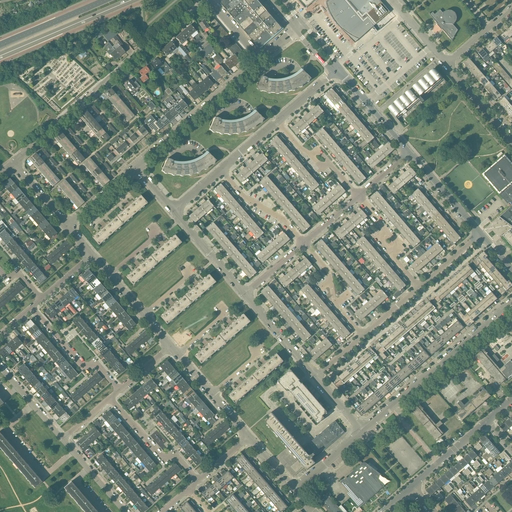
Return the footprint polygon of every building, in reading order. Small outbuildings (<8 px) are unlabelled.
[(222,0),(220,2),(227,10),(231,6),(229,4),(233,0),(222,0)] [(231,6),(227,10),(229,13),(243,0),(233,0),(229,4),(231,6)] [(256,0),(243,0),(229,13),(234,19),(256,0)] [(262,5),(257,0),(256,0),(234,19),(240,25),(262,5)] [(298,0),(305,8),(314,0),(298,0)] [(329,0),(326,3),(328,9),(331,15),(334,20),(338,25),(342,29),(347,33),(352,37),(358,40),(375,26),(390,12),(382,3),(379,0),(329,0)] [(267,11),(262,5),(240,25),(244,31),(267,11)] [(443,13),(440,10),(435,14),(432,11),(430,14),(429,13),(429,14),(436,22),(437,24),(441,29),(442,29),(443,30),(451,40),(454,37),(458,30),(453,25),(455,24),(454,23),(455,23),(456,21),(457,20),(457,19),(457,18),(457,17),(457,16),(456,15),(456,14),(455,13),(454,12),(453,11),(452,11),(451,10),(450,10),(449,10),(448,10),(447,10),(447,11),(446,11),(445,12),(444,12),(443,13)] [(271,16),(267,11),(244,31),(249,36),(271,16)] [(277,22),(271,16),(249,36),(254,42),(277,22)] [(204,20),(199,24),(204,31),(208,28),(210,31),(212,30),(210,26),(209,27),(204,20)] [(282,28),(277,22),(254,42),(259,48),(282,28)] [(108,42),(115,36),(118,34),(125,28),(121,23),(114,28),(103,35),(108,42)] [(186,29),(191,36),(196,31),(191,25),(186,29)] [(186,40),(191,36),(186,29),(181,33),(186,40)] [(511,38),(511,37),(510,38),(505,32),(500,36),(505,42),(509,39),(511,41),(511,38)] [(187,41),(186,40),(181,33),(176,38),(182,45),(187,41)] [(504,46),(502,43),(497,37),(492,41),(497,47),(498,46),(500,49),(504,46)] [(123,46),(117,40),(116,41),(118,44),(116,46),(118,48),(115,50),(120,57),(125,52),(121,48),(123,46)] [(498,46),(497,47),(492,41),(488,45),(493,51),(496,48),(499,50),(500,49),(498,46)] [(168,44),(166,46),(168,48),(173,53),(174,55),(178,51),(177,49),(171,42),(168,44)] [(209,44),(200,52),(205,58),(212,51),(214,50),(209,44)] [(232,53),(235,51),(234,50),(232,48),(231,47),(230,46),(229,44),(225,47),(228,50),(229,49),(232,53)] [(115,61),(120,57),(115,50),(110,45),(107,47),(109,50),(107,52),(109,55),(110,55),(115,61)] [(180,47),(186,54),(187,55),(189,53),(182,45),(180,47)] [(495,53),(493,51),(488,45),(483,49),(488,55),(489,54),(491,57),(495,53)] [(170,55),(173,53),(166,46),(161,50),(166,56),(169,54),(170,55)] [(184,57),(187,55),(186,54),(180,47),(177,49),(178,51),(184,57)] [(481,51),(478,53),(486,62),(489,59),(488,59),(489,58),(489,59),(490,58),(491,57),(489,54),(488,55),(483,49),(481,51)] [(223,61),(220,57),(217,54),(216,55),(215,56),(221,63),(223,61)] [(234,54),(229,59),(235,65),(239,61),(234,54)] [(212,58),(215,61),(219,65),(221,63),(215,56),(212,58)] [(225,59),(227,61),(224,63),(230,69),(235,65),(229,59),(227,57),(225,59)] [(162,64),(157,58),(151,63),(157,70),(160,68),(165,74),(170,69),(165,62),(162,64)] [(474,64),(477,62),(475,60),(472,62),(469,58),(463,63),(467,68),(473,63),(474,64)] [(477,68),(474,64),(473,63),(467,68),(472,73),(477,68)] [(142,76),(140,78),(143,82),(148,79),(145,74),(147,73),(149,75),(151,74),(149,71),(150,71),(146,66),(139,72),(142,75),(142,76)] [(203,66),(201,68),(204,71),(207,75),(210,73),(206,69),(203,66)] [(215,71),(221,77),(226,73),(220,66),(218,68),(216,66),(214,69),(215,71)] [(414,93),(410,89),(388,108),(400,122),(398,119),(420,100),(422,103),(425,101),(422,98),(444,80),(446,82),(447,82),(435,68),(412,87),(416,92),(414,93)] [(480,71),(477,68),(472,73),(473,74),(476,77),(481,72),(482,73),(485,71),(483,69),(480,71)] [(301,73),(299,75),(305,84),(307,82),(308,82),(309,82),(310,81),(310,80),(312,78),(304,70),(302,73),(301,73)] [(216,81),(221,77),(215,71),(211,75),(216,81)] [(482,73),(481,72),(476,77),(477,79),(480,82),(485,77),(482,73)] [(293,78),(298,88),(300,87),(301,87),(302,87),(303,87),(303,86),(303,85),(305,84),(299,75),(297,76),(296,77),(293,78)] [(263,91),(265,91),(268,81),(269,78),(268,78),(266,77),(265,76),(263,76),(257,89),(259,90),(260,90),(260,91),(261,91),(262,91),(263,91)] [(207,77),(202,81),(209,88),(213,84),(207,77)] [(488,81),(485,77),(480,82),(484,87),(489,82),(490,83),(493,80),(491,78),(488,81)] [(290,80),(287,81),(290,91),(292,90),(293,91),(294,91),(295,90),(296,90),(296,89),(298,88),(293,78),(291,79),(290,80)] [(134,84),(130,80),(124,85),(127,89),(125,91),(126,92),(127,91),(132,97),(138,92),(136,90),(140,87),(137,82),(134,84)] [(204,93),(209,88),(202,81),(197,85),(204,93)] [(270,81),(268,81),(265,91),(267,92),(268,93),(269,93),(270,93),(271,93),(273,93),(274,82),(272,82),(270,81)] [(288,92),(290,91),(287,81),(285,81),(283,82),(281,82),(282,93),(284,92),(285,93),(286,93),(287,93),(287,92),(288,92)] [(193,89),(199,97),(204,93),(197,85),(195,82),(190,87),(193,89)] [(277,82),(274,82),(273,93),(276,93),(277,94),(278,94),(279,93),(280,93),(282,93),(281,82),(278,82),(277,82)] [(490,83),(489,82),(484,87),(488,91),(493,86),(490,83)] [(497,90),(493,86),(488,91),(492,96),(497,91),(498,92),(501,90),(499,88),(497,90)] [(115,93),(111,88),(104,94),(108,99),(115,93)] [(329,98),(338,90),(337,88),(333,91),(332,89),(325,94),(329,98)] [(194,101),(199,97),(193,89),(188,94),(194,101)] [(329,98),(332,101),(338,96),(336,94),(340,92),(338,90),(329,98)] [(498,92),(497,91),(492,96),(496,101),(501,96),(498,92)] [(108,99),(112,104),(119,98),(115,93),(108,99)] [(181,94),(180,95),(179,96),(180,98),(182,100),(179,102),(178,101),(176,102),(183,110),(187,106),(184,103),(187,101),(181,94)] [(335,105),(345,97),(343,95),(340,98),(338,96),(332,101),(335,105)] [(335,105),(336,106),(338,109),(345,104),(343,102),(346,99),(345,97),(335,105)] [(509,103),(511,100),(510,99),(508,101),(504,97),(499,102),(503,107),(509,102),(509,103)] [(123,102),(119,98),(112,104),(116,108),(123,102)] [(123,102),(116,108),(120,113),(127,107),(123,102)] [(155,107),(151,102),(147,105),(151,110),(155,107)] [(183,110),(176,102),(172,106),(178,114),(183,110)] [(511,107),(511,106),(509,103),(509,102),(503,107),(507,112),(511,107)] [(342,113),(351,105),(350,103),(346,106),(345,104),(338,109),(342,113)] [(312,106),(320,115),(324,112),(318,105),(316,107),(314,104),(312,106)] [(342,113),(345,117),(346,116),(351,112),(349,109),(353,107),(351,105),(342,113)] [(172,106),(167,110),(172,116),(174,118),(176,116),(178,114),(172,106)] [(313,110),(311,112),(316,118),(319,116),(320,115),(312,106),(310,107),(313,110)] [(131,111),(127,107),(120,113),(124,117),(125,116),(131,111)] [(90,115),(86,110),(79,116),(83,121),(90,115)] [(174,118),(167,110),(162,114),(164,116),(168,120),(169,122),(174,118)] [(135,116),(131,111),(125,116),(124,117),(128,122),(135,116)] [(306,111),(304,112),(312,121),(316,118),(311,112),(309,114),(306,111)] [(353,113),(351,112),(346,116),(345,117),(348,121),(353,116),(358,113),(356,111),(353,113)] [(253,115),(251,116),(258,125),(259,124),(260,124),(261,123),(262,123),(262,122),(262,121),(264,119),(256,112),(254,114),(253,115)] [(309,125),(312,121),(304,112),(302,114),(305,117),(303,119),(309,125)] [(359,114),(358,113),(353,116),(348,121),(352,124),(358,119),(356,117),(359,114)] [(94,119),(90,115),(83,121),(87,125),(94,119)] [(157,122),(155,120),(151,115),(144,122),(155,134),(160,130),(165,126),(159,119),(157,122)] [(164,116),(159,119),(165,126),(168,123),(169,122),(168,120),(164,116)] [(246,119),(250,129),(252,128),(253,128),(254,128),(255,128),(255,127),(256,126),(258,125),(251,116),(249,118),(248,118),(246,119)] [(215,132),(217,133),(220,122),(221,119),(220,119),(219,118),(218,118),(215,117),(209,130),(211,131),(212,132),(213,132),(214,132),(215,132)] [(297,119),(305,128),(309,125),(303,119),(301,120),(298,117),(297,119)] [(359,121),(358,119),(352,124),(355,128),(364,120),(363,118),(359,121)] [(94,119),(87,125),(91,130),(98,124),(94,119)] [(242,121),(239,122),(242,132),(245,132),(246,132),(247,132),(248,131),(248,130),(250,129),(246,119),(243,121),(242,121)] [(305,128),(297,119),(295,120),(297,123),(295,125),(301,131),(305,128)] [(366,122),(364,120),(355,128),(358,132),(364,127),(362,125),(366,122)] [(223,123),(220,122),(217,133),(220,133),(220,134),(221,134),(222,134),(223,134),(226,134),(227,123),(224,123),(223,123)] [(242,132),(239,122),(237,123),(236,123),(233,123),(234,134),(236,134),(237,134),(238,134),(239,134),(240,134),(240,133),(242,132)] [(229,123),(227,123),(226,134),(228,134),(229,135),(230,135),(231,135),(232,134),(234,134),(233,123),(230,123),(229,123)] [(98,124),(91,130),(95,134),(102,128),(98,124)] [(301,131),(295,125),(294,127),(291,124),(289,125),(297,135),(301,132),(301,131)] [(142,126),(138,130),(144,137),(149,133),(142,126)] [(364,127),(358,132),(361,136),(371,128),(369,126),(366,129),(364,127)] [(102,128),(95,134),(99,139),(105,133),(102,128)] [(320,139),(327,133),(323,128),(316,134),(320,139)] [(372,129),(371,128),(361,136),(364,140),(371,134),(369,132),(372,129)] [(139,141),(144,137),(138,130),(133,134),(139,141)] [(61,132),(54,138),(58,142),(65,136),(61,132)] [(109,138),(106,133),(105,133),(99,139),(103,143),(109,138)] [(327,133),(320,139),(324,143),(331,138),(327,133)] [(372,136),(371,134),(364,140),(368,144),(371,141),(374,138),(376,137),(377,135),(375,133),(372,136)] [(129,138),(135,145),(139,141),(133,134),(129,138)] [(270,141),(274,145),(283,137),(282,135),(278,138),(277,136),(270,141)] [(62,147),(69,141),(65,136),(58,142),(62,147)] [(285,139),(283,137),(274,145),(277,149),(283,144),(282,142),(285,139)] [(130,149),(135,145),(129,138),(124,142),(130,149)] [(328,148),(335,142),(331,138),(324,143),(328,148)] [(69,141),(62,147),(66,151),(73,145),(69,141)] [(120,146),(126,153),(130,149),(124,142),(120,146)] [(335,142),(328,148),(332,152),(338,147),(335,142)] [(395,149),(389,142),(384,146),(390,153),(395,149)] [(277,149),(280,153),(290,145),(288,143),(285,146),(283,144),(277,149)] [(66,151),(70,156),(77,150),(73,145),(66,151)] [(291,147),(290,145),(280,153),(284,157),(290,151),(288,149),(291,147)] [(121,157),(126,153),(120,146),(115,150),(121,157)] [(380,150),(386,157),(390,153),(384,146),(380,150)] [(342,151),(338,147),(332,152),(336,157),(342,151)] [(70,156),(74,160),(81,154),(77,150),(70,156)] [(111,154),(117,161),(121,157),(115,150),(111,154)] [(381,161),(386,157),(380,150),(375,154),(381,161)] [(284,157),(287,160),(296,152),(295,151),(292,153),(290,151),(284,157)] [(346,156),(342,151),(336,157),(340,161),(346,156)] [(256,154),(264,163),(268,160),(263,154),(261,155),(258,152),(256,154)] [(298,154),(296,152),(287,160),(290,164),(296,159),(295,157),(298,154)] [(29,159),(33,164),(40,158),(36,153),(29,159)] [(203,157),(210,166),(212,165),(213,165),(214,164),(215,163),(215,162),(216,161),(208,153),(207,155),(206,156),(203,157)] [(81,154),(74,160),(78,165),(85,159),(81,154)] [(112,165),(117,161),(111,154),(106,158),(112,165)] [(261,166),(264,163),(256,154),(254,155),(257,159),(255,160),(261,166)] [(375,154),(371,158),(377,165),(381,161),(375,154)] [(500,194),(508,204),(510,201),(511,203),(511,163),(505,155),(482,174),(499,195),(500,194)] [(350,161),(346,156),(340,161),(344,166),(350,161)] [(210,166),(203,157),(201,159),(200,160),(198,161),(203,170),(205,170),(206,170),(207,169),(208,168),(210,166)] [(44,162),(40,158),(33,164),(37,169),(40,166),(44,162)] [(94,163),(90,158),(83,164),(87,169),(90,166),(94,163)] [(293,168),(295,166),(303,160),(301,158),(298,161),(296,159),(290,164),(293,168)] [(377,165),(371,158),(366,162),(372,169),(375,166),(377,165)] [(170,174),(173,163),(173,161),(173,160),(171,159),(170,159),(168,159),(167,159),(162,171),(164,172),(164,173),(165,173),(166,174),(167,174),(168,173),(170,174)] [(261,166),(255,160),(253,162),(250,159),(249,160),(254,166),(257,169),(261,166)] [(257,169),(254,166),(249,160),(247,162),(250,165),(248,166),(248,167),(253,173),(257,169)] [(304,162),(303,160),(295,166),(293,168),(297,172),(303,166),(301,164),(304,162)] [(203,170),(198,161),(195,162),(194,162),(192,163),(195,174),(197,173),(198,173),(199,173),(200,172),(201,171),(203,170)] [(354,165),(350,161),(344,166),(348,170),(354,165)] [(44,162),(40,166),(37,169),(41,173),(48,167),(44,162)] [(94,163),(90,166),(87,169),(91,173),(98,167),(94,163)] [(178,175),(179,164),(176,164),(175,164),(173,163),(170,174),(172,174),(172,175),(173,176),(174,176),(175,176),(176,175),(178,175)] [(195,174),(192,163),(189,164),(188,164),(185,164),(186,175),(189,175),(190,176),(191,175),(192,175),(193,174),(195,174)] [(186,175),(185,164),(183,165),(181,165),(179,164),(178,175),(180,175),(181,176),(182,176),(183,176),(184,176),(184,175),(186,175)] [(241,167),(249,176),(253,173),(248,167),(246,168),(243,165),(242,166),(241,167)] [(352,175),(358,170),(354,165),(348,170),(352,175)] [(413,177),(416,174),(408,165),(406,166),(409,169),(407,171),(413,177)] [(305,168),(303,166),(297,172),(300,176),(309,168),(308,166),(305,168)] [(41,173),(45,177),(52,171),(48,167),(41,173)] [(102,172),(98,167),(91,173),(95,178),(102,172)] [(245,179),(249,176),(241,167),(239,168),(242,172),(240,173),(245,179)] [(303,179),(309,174),(308,172),(311,169),(309,168),(300,176),(303,179)] [(362,174),(358,170),(352,175),(356,180),(362,174)] [(403,170),(401,171),(409,181),(413,177),(407,171),(405,172),(403,170)] [(56,176),(52,171),(45,177),(49,182),(56,176)] [(399,177),(405,184),(409,181),(401,171),(399,173),(401,176),(399,177)] [(106,176),(102,172),(95,178),(99,182),(106,176)] [(242,183),(245,179),(240,173),(238,175),(235,172),(234,173),(236,177),(242,183)] [(311,176),(309,174),(303,179),(306,183),(316,175),(314,173),(311,176)] [(366,179),(362,174),(356,180),(360,184),(366,179)] [(310,187),(316,181),(314,180),(317,177),(316,175),(306,183),(310,187)] [(56,176),(49,182),(53,187),(60,181),(56,176)] [(110,181),(106,176),(99,182),(103,187),(110,181)] [(405,184),(399,177),(398,179),(395,176),(393,178),(401,187),(405,184)] [(267,177),(261,182),(265,187),(271,181),(267,177)] [(392,184),(397,190),(401,187),(393,178),(391,179),(394,182),(392,184)] [(3,184),(7,189),(14,183),(10,179),(3,184)] [(69,184),(65,180),(58,186),(62,190),(69,184)] [(271,181),(265,187),(269,191),(275,186),(271,181)] [(318,184),(316,181),(310,187),(313,191),(318,187),(322,183),(321,181),(318,184)] [(17,188),(14,183),(7,189),(11,193),(17,188)] [(221,184),(215,189),(218,193),(228,185),(226,183),(223,186),(221,184)] [(393,194),(397,190),(392,184),(390,186),(387,183),(385,184),(393,194)] [(69,184),(62,190),(66,195),(73,189),(69,184)] [(229,187),(228,185),(218,193),(222,197),(228,192),(226,190),(229,187)] [(340,185),(335,189),(341,195),(346,191),(340,185)] [(279,190),(275,186),(269,191),(272,196),(279,190)] [(412,195),(415,199),(421,193),(420,191),(423,189),(421,187),(413,193),(412,195)] [(18,196),(22,192),(17,188),(11,193),(15,198),(18,196)] [(70,199),(77,193),(73,189),(66,195),(70,199)] [(337,199),(341,195),(335,189),(331,193),(336,199),(337,199)] [(283,195),(279,190),(272,196),(276,200),(283,195)] [(225,201),(234,193),(233,191),(229,194),(228,192),(222,197),(225,201)] [(18,196),(15,198),(19,203),(25,197),(22,192),(18,196)] [(370,197),(374,202),(381,196),(377,192),(370,197)] [(423,195),(421,193),(415,199),(418,202),(428,194),(426,192),(423,195)] [(81,198),(77,193),(70,199),(74,204),(81,198)] [(236,195),(234,193),(225,201),(228,205),(234,199),(233,197),(236,195)] [(331,193),(326,197),(332,203),(336,199),(331,193)] [(418,202),(421,206),(428,200),(426,199),(429,196),(428,194),(418,202)] [(287,199),(283,195),(276,200),(280,205),(287,199)] [(141,196),(129,206),(136,214),(148,203),(147,203),(147,202),(146,201),(141,196)] [(385,201),(381,196),(374,202),(378,207),(385,201)] [(19,203),(23,207),(29,202),(25,197),(19,203)] [(327,207),(332,203),(326,197),(322,200),(327,207)] [(85,202),(81,198),(74,204),(78,208),(85,203),(85,202)] [(204,199),(202,200),(211,210),(214,206),(209,200),(207,202),(204,199)] [(234,199),(228,205),(231,208),(241,200),(239,199),(236,201),(234,199)] [(291,204),(287,199),(280,205),(284,210),(291,204)] [(207,213),(211,210),(202,200),(200,202),(203,205),(201,207),(207,213)] [(242,202),(241,200),(231,208),(235,212),(241,207),(239,205),(242,202)] [(322,200),(317,204),(323,211),(327,207),(322,200)] [(430,202),(428,200),(421,206),(425,210),(434,202),(433,200),(430,202)] [(389,205),(385,201),(378,207),(382,211),(389,205)] [(23,207),(27,212),(33,206),(29,202),(23,207)] [(425,210),(428,214),(434,208),(433,206),(436,204),(434,202),(425,210)] [(295,209),(291,204),(284,210),(288,214),(295,209)] [(318,215),(323,211),(317,204),(312,208),(318,215)] [(203,216),(207,213),(201,207),(199,208),(197,205),(195,207),(203,216)] [(393,210),(389,205),(382,211),(386,216),(393,210)] [(37,211),(33,206),(27,212),(29,214),(24,218),(25,220),(25,219),(26,220),(31,216),(37,211)] [(129,206),(117,216),(123,224),(136,214),(129,206)] [(235,212),(238,216),(247,208),(246,206),(243,209),(241,207),(235,212)] [(511,206),(499,217),(511,226),(511,228),(503,236),(508,242),(509,242),(510,244),(511,246),(511,206)] [(199,220),(203,216),(195,207),(193,208),(195,212),(193,213),(199,220)] [(367,217),(359,207),(357,209),(360,212),(358,214),(363,220),(367,217)] [(386,216),(390,220),(397,215),(395,212),(398,209),(396,207),(393,210),(386,216)] [(436,210),(434,208),(428,214),(431,217),(441,209),(439,207),(436,210)] [(249,210),(247,208),(238,216),(241,220),(247,214),(246,213),(249,210)] [(299,213),(295,209),(288,214),(292,219),(299,213)] [(431,217),(431,218),(435,221),(441,216),(439,214),(442,211),(441,209),(431,217)] [(41,215),(37,211),(31,216),(35,221),(41,215)] [(195,223),(199,220),(193,213),(192,215),(189,212),(187,214),(195,223)] [(360,223),(363,220),(358,214),(356,215),(353,212),(351,214),(360,223)] [(302,218),(299,213),(292,219),(296,223),(302,218)] [(241,220),(244,224),(254,216),(252,214),(249,216),(247,214),(241,220)] [(356,227),(360,223),(351,214),(350,215),(352,218),(350,220),(356,227)] [(45,220),(41,215),(35,221),(38,225),(45,220)] [(401,219),(397,215),(390,220),(394,225),(401,219)] [(435,221),(438,225),(447,217),(446,215),(443,218),(441,216),(435,221)] [(117,216),(104,227),(111,235),(123,224),(117,216)] [(254,216),(244,224),(248,227),(254,222),(252,220),(255,217),(254,216)] [(438,225),(441,229),(448,223),(446,221),(449,219),(447,217),(438,225)] [(306,222),(302,218),(296,223),(300,228),(306,222)] [(352,230),(356,227),(350,220),(348,222),(346,219),(344,220),(352,230)] [(405,224),(401,219),(394,225),(398,229),(405,224)] [(49,224),(45,220),(38,225),(42,230),(49,224)] [(348,233),(352,230),(344,220),(342,222),(345,225),(343,227),(348,233)] [(256,224),(254,222),(248,227),(251,231),(260,223),(259,221),(256,224)] [(310,227),(306,222),(300,228),(304,232),(310,227)] [(207,228),(211,233),(218,228),(214,223),(207,228)] [(251,231),(254,235),(260,230),(259,228),(262,225),(260,223),(251,231)] [(449,225),(448,223),(441,229),(444,233),(454,224),(452,223),(449,225)] [(53,229),(49,224),(42,230),(46,234),(53,229)] [(402,234),(408,228),(405,224),(398,229),(402,234)] [(444,233),(445,233),(448,236),(454,231),(452,229),(455,226),(454,224),(444,233)] [(345,236),(348,233),(343,227),(341,228),(338,225),(336,227),(345,236)] [(99,245),(111,235),(104,227),(92,237),(98,243),(97,243),(98,245),(99,244),(99,245)] [(345,236),(336,227),(334,228),(337,232),(335,234),(340,240),(345,236)] [(222,232),(218,228),(211,233),(215,238),(222,232)] [(402,234),(406,238),(412,233),(408,228),(402,234)] [(57,233),(53,229),(46,234),(50,239),(57,233)] [(262,232),(260,230),(254,235),(258,239),(262,235),(267,231),(265,229),(262,232)] [(9,234),(5,230),(0,233),(0,237),(2,240),(9,234)] [(456,233),(454,231),(448,236),(451,240),(460,232),(459,230),(456,233)] [(6,244),(13,238),(10,236),(13,234),(11,232),(9,234),(2,240),(6,244)] [(225,237),(222,232),(215,238),(219,242),(225,237)] [(451,240),(451,241),(454,244),(461,238),(459,236),(462,234),(460,232),(451,240)] [(284,233),(280,237),(285,244),(290,239),(284,233)] [(413,233),(412,233),(406,238),(410,243),(416,237),(413,233)] [(360,246),(367,241),(365,239),(368,236),(366,234),(357,242),(360,246)] [(163,246),(170,253),(182,243),(181,242),(180,241),(175,235),(163,246)] [(10,248),(16,243),(14,240),(16,238),(15,236),(13,238),(6,244),(10,248)] [(229,241),(225,237),(219,242),(223,247),(229,241)] [(281,247),(285,244),(280,237),(275,241),(281,247)] [(420,242),(416,237),(410,243),(414,248),(420,242)] [(67,240),(62,244),(68,251),(73,246),(67,240)] [(315,245),(319,250),(325,244),(321,240),(315,245)] [(368,242),(367,241),(360,246),(363,250),(364,250),(373,242),(371,240),(368,242)] [(233,246),(229,241),(223,247),(227,251),(233,246)] [(275,241),(271,245),(276,251),(281,247),(275,241)] [(367,254),(373,248),(372,246),(375,243),(373,242),(364,250),(367,254)] [(16,243),(10,248),(13,253),(20,247),(16,243)] [(438,253),(443,249),(442,248),(437,243),(433,247),(438,253)] [(62,255),(68,251),(62,244),(57,249),(62,255)] [(329,249),(325,244),(319,250),(323,255),(329,249)] [(272,255),(276,251),(271,245),(266,248),(272,255)] [(151,256),(158,264),(170,253),(163,246),(151,256)] [(237,250),(233,246),(227,251),(231,256),(237,250)] [(20,247),(13,253),(17,257),(24,252),(20,247)] [(380,249),(378,247),(375,250),(373,248),(367,254),(370,257),(380,249)] [(434,257),(438,253),(433,247),(432,247),(428,251),(434,257)] [(266,248),(262,252),(267,259),(272,255),(266,248)] [(429,261),(434,257),(428,251),(426,253),(423,248),(422,249),(420,251),(424,255),(429,261)] [(51,253),(57,260),(62,255),(57,249),(51,253)] [(333,253),(329,249),(323,255),(327,259),(333,253)] [(373,261),(380,256),(378,254),(381,251),(380,249),(370,257),(373,261)] [(231,256),(235,260),(235,261),(241,255),(237,250),(231,256)] [(425,265),(429,261),(424,255),(420,251),(418,252),(419,253),(417,256),(419,259),(425,265)] [(482,262),(487,258),(488,256),(484,251),(478,257),(482,262)] [(28,256),(24,252),(17,257),(21,262),(28,256)] [(263,263),(267,259),(262,252),(257,256),(263,263)] [(51,253),(46,258),(51,265),(57,260),(51,253)] [(337,258),(333,253),(327,259),(330,264),(337,258)] [(245,259),(241,255),(235,261),(239,265),(245,259)] [(312,265),(304,255),(302,257),(304,260),(302,262),(308,268),(312,265)] [(381,258),(380,256),(373,261),(377,265),(386,257),(384,255),(381,258)] [(32,260),(28,256),(21,262),(25,266),(32,260)] [(158,264),(151,256),(139,267),(145,274),(158,264)] [(377,265),(380,268),(380,269),(386,263),(385,261),(388,259),(386,257),(377,265)] [(476,266),(481,262),(482,262),(478,257),(469,264),(471,265),(473,263),(476,266)] [(341,263),(337,258),(330,264),(334,268),(341,263)] [(490,262),(487,258),(482,262),(481,262),(484,266),(490,262)] [(245,259),(239,265),(243,270),(249,264),(245,259)] [(420,269),(425,265),(419,259),(415,263),(420,269)] [(25,266),(29,271),(35,265),(32,260),(25,266)] [(304,271),(308,268),(302,262),(301,263),(298,260),(296,262),(304,271)] [(304,271),(296,262),(294,263),(297,267),(295,268),(300,274),(304,271)] [(388,265),(386,263),(380,269),(383,272),(393,264),(391,262),(388,265)] [(484,266),(488,270),(494,266),(490,262),(484,266)] [(345,267),(341,263),(334,268),(338,273),(345,267)] [(416,273),(420,269),(415,263),(410,267),(416,273)] [(253,269),(249,264),(243,270),(246,274),(253,269)] [(393,264),(383,272),(386,276),(393,271),(391,269),(394,266),(393,264)] [(39,269),(35,265),(29,271),(33,275),(39,269)] [(468,265),(464,268),(470,275),(474,272),(468,265)] [(488,270),(491,275),(497,270),(494,266),(488,270)] [(145,274),(139,267),(127,277),(132,283),(133,284),(133,285),(145,274)] [(297,278),(300,274),(295,268),(293,270),(290,267),(288,268),(297,278)] [(349,272),(345,267),(338,273),(342,277),(349,272)] [(293,281),(297,278),(288,268),(287,270),(289,273),(287,275),(293,281)] [(466,279),(470,275),(464,268),(460,272),(466,279)] [(33,275),(36,279),(43,274),(39,269),(33,275)] [(257,273),(253,269),(246,274),(250,279),(257,273)] [(85,281),(85,280),(92,274),(88,270),(80,276),(85,281)] [(395,273),(393,271),(386,276),(390,280),(399,272),(398,270),(395,273)] [(501,274),(497,270),(491,275),(495,279),(501,274)] [(349,272),(342,277),(346,282),(353,276),(349,272)] [(393,284),(399,278),(398,276),(401,274),(399,272),(390,280),(393,284)] [(460,272),(456,275),(462,282),(466,279),(460,272)] [(289,284),(293,281),(287,275),(285,276),(283,273),(281,275),(289,284)] [(47,278),(43,274),(36,279),(40,284),(47,278)] [(96,279),(92,274),(85,280),(89,285),(96,279)] [(495,279),(498,283),(504,278),(501,274),(495,279)] [(197,285),(204,293),(216,283),(215,282),(214,281),(209,275),(197,285)] [(285,288),(289,284),(281,275),(279,277),(282,280),(280,282),(285,288)] [(458,286),(462,282),(456,275),(452,279),(458,286)] [(357,281),(353,276),(346,282),(350,286),(357,281)] [(401,280),(399,278),(393,284),(396,288),(406,280),(404,278),(401,280)] [(502,287),(503,286),(507,282),(504,278),(498,283),(502,287)] [(89,285),(90,285),(93,289),(100,284),(96,279),(89,285)] [(453,289),(458,286),(452,279),(448,282),(453,289)] [(406,280),(396,288),(399,291),(394,295),(397,298),(405,290),(403,288),(406,286),(404,284),(407,281),(406,280)] [(511,283),(509,280),(507,282),(503,286),(507,291),(511,286),(511,283)] [(361,285),(357,281),(350,286),(354,291),(361,285)] [(13,287),(19,293),(24,288),(19,282),(13,287)] [(305,294),(311,289),(310,287),(313,284),(311,282),(309,284),(301,290),(305,294)] [(449,293),(453,289),(448,282),(444,286),(449,293)] [(354,291),(358,296),(365,290),(363,288),(366,285),(366,284),(364,283),(361,285),(354,291)] [(104,288),(100,284),(93,289),(97,294),(104,288)] [(204,293),(197,285),(185,296),(192,303),(204,293)] [(272,291),(268,286),(261,292),(265,297),(272,291)] [(445,296),(449,293),(444,286),(440,289),(445,296)] [(507,291),(503,286),(502,287),(498,290),(501,294),(498,296),(499,298),(507,291)] [(8,291),(14,298),(18,294),(19,293),(13,287),(8,291)] [(68,292),(73,299),(78,295),(72,288),(68,292)] [(97,294),(101,298),(108,293),(104,288),(97,294)] [(313,290),(311,289),(305,294),(308,298),(318,290),(316,288),(313,290)] [(441,300),(445,296),(440,289),(436,293),(441,300)] [(311,302),(318,296),(316,294),(319,291),(318,290),(308,298),(311,302)] [(8,291),(3,296),(8,302),(14,298),(8,291)] [(276,295),(272,291),(265,297),(269,301),(276,295)] [(388,297),(382,291),(377,295),(383,301),(388,297)] [(438,302),(441,300),(436,293),(434,291),(428,297),(438,309),(442,306),(438,302)] [(69,303),(73,299),(68,292),(63,296),(69,303)] [(498,299),(492,292),(488,295),(494,302),(498,299)] [(112,297),(108,293),(101,298),(98,302),(99,303),(100,302),(100,303),(103,301),(105,303),(112,297)] [(280,300),(276,295),(269,301),(273,306),(280,300)] [(324,297),(322,295),(319,298),(318,296),(311,302),(315,305),(324,297)] [(373,298),(373,299),(379,305),(383,301),(377,295),(373,298)] [(488,295),(483,299),(489,306),(494,302),(488,295)] [(0,303),(3,307),(8,302),(3,296),(0,298),(0,303)] [(64,307),(69,303),(63,296),(59,300),(64,307)] [(192,303),(185,296),(173,306),(180,314),(192,303)] [(105,303),(109,308),(116,302),(112,297),(105,303)] [(318,309),(324,304),(323,302),(326,299),(324,297),(315,305),(318,309)] [(369,302),(374,309),(379,305),(373,299),(369,302)] [(483,299),(479,303),(485,309),(489,306),(483,299)] [(60,311),(64,307),(59,300),(54,304),(60,311)] [(284,304),(280,300),(273,306),(277,310),(284,304)] [(435,308),(429,301),(425,305),(431,312),(435,308)] [(120,306),(116,302),(109,308),(113,312),(120,306)] [(374,309),(369,302),(364,306),(370,313),(374,309)] [(326,306),(324,304),(318,309),(321,313),(330,305),(329,303),(326,306)] [(479,303),(475,306),(481,313),(485,309),(479,303)] [(55,315),(60,311),(54,304),(49,308),(55,315)] [(281,315),(288,309),(284,304),(277,310),(281,315)] [(70,305),(68,308),(74,315),(76,312),(70,305)] [(324,317),(331,311),(329,309),(332,307),(330,305),(321,313),(324,317)] [(427,315),(431,312),(425,305),(421,308),(427,315)] [(113,312),(117,317),(123,311),(120,306),(113,312)] [(180,314),(173,306),(161,317),(166,322),(166,323),(167,324),(180,314)] [(365,317),(370,313),(364,306),(360,310),(365,317)] [(477,317),(481,313),(475,306),(471,310),(477,317)] [(50,319),(55,315),(49,308),(45,312),(50,319)] [(423,319),(427,315),(421,308),(417,312),(423,319)] [(288,309),(281,315),(285,319),(292,313),(288,309)] [(332,313),(331,311),(324,317),(328,320),(337,312),(335,310),(332,313)] [(365,317),(360,310),(355,314),(361,321),(365,317)] [(471,310),(467,313),(473,320),(477,317),(471,310)] [(127,315),(123,311),(117,317),(121,321),(127,315)] [(285,319),(289,324),(296,318),(298,316),(294,312),(292,313),(285,319)] [(331,324),(337,319),(336,317),(339,314),(337,312),(328,320),(331,324)] [(423,319),(417,312),(413,315),(419,322),(421,324),(425,321),(423,319)] [(475,322),(473,320),(467,313),(464,316),(461,312),(457,315),(468,327),(475,322)] [(231,325),(238,333),(250,322),(249,321),(250,321),(248,320),(243,314),(231,325)] [(83,320),(81,317),(82,316),(81,315),(79,316),(73,321),(77,326),(83,320)] [(121,321),(125,326),(131,320),(127,315),(121,321)] [(415,326),(419,322),(413,315),(409,319),(415,326)] [(299,323),(296,318),(289,324),(293,328),(299,323)] [(339,321),(337,319),(331,324),(334,328),(344,320),(342,318),(339,321)] [(411,329),(415,326),(409,319),(405,322),(411,329)] [(28,330),(34,324),(30,320),(24,325),(28,330)] [(80,330),(87,325),(83,320),(77,326),(80,330)] [(135,325),(131,320),(125,326),(129,330),(135,325)] [(338,332),(344,326),(342,324),(345,322),(344,320),(334,328),(337,332),(338,332)] [(458,321),(453,325),(459,331),(464,327),(458,321)] [(407,333),(411,329),(405,322),(401,326),(407,333)] [(303,327),(299,323),(293,328),(297,333),(303,327)] [(38,329),(34,324),(28,330),(32,335),(38,329)] [(91,329),(87,325),(80,330),(84,335),(91,329)] [(238,333),(231,325),(219,335),(226,343),(238,333)] [(455,335),(459,331),(453,325),(449,329),(455,335)] [(346,328),(344,326),(338,332),(341,336),(350,327),(349,326),(346,328)] [(402,336),(407,333),(401,326),(397,329),(402,336)] [(94,329),(93,327),(91,329),(84,335),(88,339),(95,333),(92,330),(94,329)] [(297,333),(301,337),(307,332),(307,331),(303,327),(297,333)] [(350,327),(341,336),(344,339),(350,334),(349,332),(352,329),(350,327)] [(42,333),(38,329),(32,335),(35,339),(42,333)] [(398,340),(402,336),(397,329),(393,333),(398,340)] [(450,339),(455,335),(449,329),(444,333),(450,339)] [(146,330),(140,335),(145,341),(150,336),(146,330)] [(301,337),(305,342),(311,336),(307,332),(301,337)] [(46,338),(42,333),(35,339),(39,344),(46,338)] [(95,333),(88,339),(92,344),(98,338),(100,336),(97,333),(95,334),(95,333)] [(394,343),(398,340),(393,333),(389,337),(394,343)] [(446,343),(450,339),(444,333),(440,337),(446,343)] [(140,345),(145,341),(140,335),(135,340),(140,345)] [(207,346),(214,353),(226,343),(219,335),(207,346)] [(22,343),(16,337),(11,341),(17,348),(22,343)] [(390,347),(394,343),(389,337),(385,340),(390,347)] [(441,347),(446,343),(440,337),(435,341),(441,347)] [(50,343),(46,338),(39,344),(43,348),(50,343)] [(92,344),(96,348),(102,342),(98,338),(92,344)] [(333,345),(327,339),(322,343),(328,349),(333,345)] [(134,350),(140,345),(135,340),(129,344),(134,350)] [(386,350),(390,347),(385,340),(380,344),(386,350)] [(13,351),(17,348),(11,341),(7,345),(13,351)] [(441,347),(435,341),(431,345),(437,351),(441,347)] [(106,347),(102,342),(96,348),(99,353),(106,347)] [(386,350),(380,344),(379,342),(373,347),(383,360),(387,357),(383,353),(386,350)] [(47,353),(54,347),(50,343),(43,348),(47,353)] [(324,353),(328,349),(322,343),(318,346),(324,353)] [(129,355),(134,350),(129,344),(124,349),(129,355)] [(8,355),(13,351),(7,345),(3,349),(8,355)] [(431,345),(426,349),(432,355),(437,351),(431,345)] [(214,353),(207,346),(195,356),(200,362),(201,363),(201,364),(214,353)] [(319,357),(324,353),(318,346),(313,350),(319,357)] [(58,352),(54,347),(47,353),(51,357),(58,352)] [(106,347),(99,353),(103,357),(110,351),(109,350),(106,347)] [(373,359),(377,355),(371,348),(367,352),(373,359)] [(0,354),(4,359),(8,355),(3,349),(0,350),(0,354)] [(511,361),(511,362),(510,360),(500,369),(495,364),(499,360),(494,354),(492,356),(488,351),(487,353),(483,349),(475,356),(480,362),(481,363),(481,362),(483,364),(482,364),(482,365),(483,365),(493,376),(493,377),(494,376),(495,378),(494,379),(495,379),(500,385),(508,378),(509,380),(511,377),(511,361)] [(309,355),(314,361),(319,357),(313,350),(309,355)] [(424,350),(420,354),(425,361),(430,357),(424,350)] [(107,361),(114,356),(110,351),(103,357),(107,361)] [(51,357),(55,362),(62,356),(58,352),(51,357)] [(363,356),(369,363),(373,359),(367,352),(363,356)] [(265,364),(272,372),(284,362),(284,361),(283,360),(277,354),(265,364)] [(421,365),(425,361),(420,354),(415,358),(421,365)] [(59,367),(66,361),(62,356),(55,362),(57,365),(59,367)] [(114,356),(107,361),(111,366),(118,360),(114,356)] [(365,366),(369,363),(363,356),(359,359),(365,366)] [(415,358),(411,362),(416,369),(421,365),(415,358)] [(361,370),(365,366),(359,359),(355,363),(361,370)] [(118,360),(111,366),(115,370),(121,364),(118,360)] [(59,367),(63,371),(70,365),(69,365),(66,361),(59,367)] [(160,366),(164,371),(168,368),(170,365),(166,361),(160,366)] [(412,373),(416,369),(411,362),(406,366),(412,373)] [(17,369),(21,374),(28,368),(29,367),(29,366),(27,365),(26,364),(25,365),(24,363),(17,369)] [(115,370),(118,375),(125,369),(123,366),(124,365),(123,363),(121,364),(115,370)] [(357,373),(361,370),(355,363),(351,366),(357,373)] [(272,372),(265,364),(253,375),(260,383),(272,372)] [(74,370),(70,365),(63,371),(67,376),(74,370)] [(170,365),(168,368),(164,371),(168,376),(174,370),(170,365)] [(353,377),(357,373),(351,366),(347,370),(353,377)] [(406,366),(401,370),(407,377),(412,373),(406,366)] [(28,368),(21,374),(25,378),(32,373),(28,368)] [(67,376),(71,380),(78,375),(74,370),(67,376)] [(168,376),(172,380),(178,375),(174,370),(168,376)] [(349,380),(353,377),(347,370),(343,373),(349,380)] [(403,381),(407,377),(401,370),(397,374),(403,381)] [(302,383),(302,384),(299,381),(300,380),(292,371),(289,374),(287,373),(278,381),(287,391),(291,388),(293,391),(291,392),(295,396),(296,398),(295,399),(294,400),(295,401),(297,400),(299,401),(299,400),(302,403),(299,406),(300,407),(302,405),(304,407),(304,406),(307,409),(304,411),(305,413),(307,411),(308,412),(309,412),(312,415),(309,417),(310,418),(312,417),(313,418),(314,417),(317,420),(316,421),(318,423),(318,424),(325,418),(323,416),(327,412),(302,383)] [(32,373),(25,378),(29,383),(36,377),(33,374),(32,373)] [(91,377),(97,384),(102,379),(97,373),(91,377)] [(345,384),(349,380),(343,373),(339,377),(345,384)] [(397,374),(392,378),(398,384),(403,381),(397,374)] [(173,387),(175,385),(182,379),(178,375),(172,380),(173,382),(170,384),(173,387)] [(260,383),(253,375),(241,385),(248,393),(260,383)] [(339,377),(338,377),(337,375),(331,380),(342,393),(345,390),(342,386),(345,384),(339,377)] [(37,376),(36,377),(29,383),(33,387),(39,381),(37,378),(38,377),(37,376)] [(91,377),(86,382),(92,388),(97,384),(91,377)] [(394,388),(398,384),(392,378),(388,382),(394,388)] [(151,379),(146,383),(152,390),(156,386),(151,379)] [(175,385),(176,385),(179,389),(186,384),(182,379),(175,385)] [(41,380),(39,381),(33,387),(36,391),(43,386),(41,383),(43,382),(41,380)] [(86,393),(92,388),(86,382),(81,386),(86,393)] [(388,382),(383,386),(389,392),(394,388),(388,382)] [(147,394),(152,390),(146,383),(141,387),(147,394)] [(190,388),(186,384),(179,389),(183,394),(190,388)] [(248,393),(241,385),(229,396),(234,402),(235,403),(236,403),(248,393)] [(43,386),(36,391),(40,396),(47,390),(43,386)] [(81,397),(86,393),(81,386),(75,391),(81,397)] [(384,396),(389,392),(383,386),(379,390),(384,396)] [(482,403),(484,401),(485,402),(485,401),(491,396),(482,386),(474,393),(476,395),(464,405),(461,401),(458,403),(461,408),(456,412),(463,420),(468,415),(468,416),(469,415),(468,415),(470,413),(471,414),(471,413),(482,403),(483,404),(483,403),(482,403)] [(143,398),(147,394),(141,387),(137,391),(143,398)] [(190,388),(183,394),(187,398),(194,393),(190,388)] [(47,390),(40,396),(44,400),(51,395),(51,394),(48,390),(48,391),(47,390)] [(379,390),(374,393),(380,400),(384,396),(379,390)] [(76,402),(81,397),(75,391),(70,396),(76,402)] [(138,402),(143,398),(137,391),(132,395),(138,402)] [(198,397),(194,393),(187,398),(191,403),(198,397)] [(375,404),(380,400),(374,393),(370,397),(375,404)] [(51,395),(44,400),(48,405),(55,399),(51,395)] [(134,405),(138,402),(132,395),(128,399),(134,405)] [(56,397),(55,399),(48,405),(52,409),(58,403),(56,400),(58,399),(56,397)] [(191,403),(195,407),(202,402),(198,397),(191,403)] [(370,397),(365,401),(371,408),(375,404),(370,397)] [(129,410),(134,405),(128,399),(123,403),(129,410)] [(366,412),(371,408),(365,401),(360,405),(366,412)] [(206,406),(202,402),(195,407),(199,412),(206,406)] [(62,408),(58,403),(52,409),(55,414),(62,408)] [(436,424),(429,416),(425,412),(427,410),(421,403),(411,412),(416,418),(418,420),(429,432),(428,432),(431,435),(431,434),(436,440),(443,434),(438,428),(443,424),(440,421),(436,424)] [(356,409),(361,416),(366,412),(360,405),(356,409)] [(152,407),(149,410),(155,416),(161,411),(159,409),(159,408),(158,406),(154,409),(152,407)] [(199,412),(203,416),(209,411),(206,406),(199,412)] [(66,412),(63,408),(62,408),(55,414),(59,418),(66,412)] [(102,416),(106,421),(113,415),(109,410),(102,416)] [(165,416),(162,413),(163,413),(162,411),(161,411),(155,416),(159,421),(165,416)] [(209,411),(203,416),(207,422),(214,416),(209,411)] [(59,418),(63,422),(70,417),(66,412),(59,418)] [(307,470),(316,463),(312,459),(317,455),(308,444),(303,448),(272,412),(268,415),(270,417),(269,419),(268,418),(266,420),(265,421),(288,447),(304,466),(307,470)] [(117,420),(113,415),(106,421),(110,426),(117,420)] [(165,416),(159,421),(163,425),(168,421),(169,420),(166,418),(167,417),(166,415),(165,416)] [(167,430),(168,429),(173,424),(176,422),(172,417),(169,420),(168,421),(163,425),(167,430)] [(117,420),(110,426),(114,430),(120,424),(117,420)] [(224,421),(219,426),(224,432),(230,428),(224,421)] [(332,423),(327,428),(336,438),(344,431),(339,426),(336,428),(332,423)] [(500,427),(505,432),(509,428),(504,423),(500,427)] [(124,429),(120,424),(114,430),(118,435),(124,429)] [(175,426),(173,424),(168,429),(167,430),(170,434),(176,429),(174,427),(175,426)] [(219,437),(224,432),(219,426),(213,431),(219,437)] [(90,431),(96,438),(100,434),(95,427),(90,431)] [(176,429),(170,434),(174,439),(180,434),(178,431),(179,430),(177,428),(176,429)] [(332,442),(336,438),(327,428),(323,432),(332,442)] [(128,433),(124,429),(118,435),(122,439),(128,433)] [(91,442),(96,438),(90,431),(85,435),(91,442)] [(214,442),(219,437),(213,431),(208,435),(213,442),(214,442)] [(0,447),(2,451),(10,444),(0,432),(0,447)] [(323,432),(318,435),(328,446),(332,442),(323,432)] [(132,438),(128,433),(122,439),(126,444),(132,438)] [(180,434),(174,439),(178,443),(184,438),(182,436),(182,435),(181,433),(180,434)] [(479,439),(483,443),(488,439),(484,434),(479,439)] [(87,446),(91,442),(85,435),(81,439),(87,446)] [(208,446),(213,442),(208,435),(203,440),(208,446)] [(322,451),(328,446),(318,435),(313,440),(322,451)] [(184,438),(178,443),(182,448),(188,443),(185,440),(186,439),(185,437),(184,438)] [(132,438),(126,444),(130,448),(136,442),(132,438)] [(87,446),(81,439),(76,443),(82,450),(87,446)] [(492,443),(488,439),(483,443),(487,448),(492,443)] [(313,440),(308,444),(317,455),(322,451),(313,440)] [(182,448),(186,452),(192,446),(193,445),(190,441),(188,443),(182,448)] [(140,447),(136,442),(130,448),(134,453),(140,447)] [(487,448),(491,453),(496,448),(492,443),(487,448)] [(2,451),(13,463),(20,457),(10,444),(2,451)] [(194,448),(192,446),(186,452),(189,457),(195,451),(193,449),(194,448)] [(140,447),(134,453),(137,457),(144,451),(140,447)] [(292,476),(304,466),(288,447),(276,457),(283,465),(292,476)] [(490,456),(493,459),(500,453),(496,448),(491,453),(488,455),(490,456)] [(473,450),(468,454),(473,460),(478,456),(473,450)] [(148,456),(144,451),(137,457),(141,462),(148,456)] [(195,451),(189,457),(193,461),(199,456),(197,453),(198,453),(196,451),(195,451)] [(504,451),(500,455),(503,459),(506,457),(508,460),(510,458),(504,451)] [(103,457),(106,455),(103,452),(98,457),(99,457),(96,460),(99,465),(106,459),(103,457)] [(236,459),(239,463),(248,455),(247,453),(244,456),(242,454),(236,459)] [(473,460),(468,454),(463,458),(468,464),(471,461),(472,463),(475,462),(473,460)] [(199,456),(193,461),(197,465),(203,460),(201,458),(201,457),(200,455),(199,456)] [(250,457),(248,455),(239,463),(242,467),(249,462),(247,460),(250,457)] [(110,457),(109,456),(106,459),(99,465),(103,469),(109,464),(107,461),(108,461),(107,460),(110,457)] [(148,456),(141,462),(145,466),(152,460),(148,456)] [(13,463),(24,476),(31,469),(20,457),(13,463)] [(468,464),(463,458),(459,462),(464,468),(468,464)] [(156,465),(152,460),(145,466),(149,471),(156,465)] [(242,467),(246,471),(255,463),(253,461),(250,463),(249,462),(242,467)] [(380,474),(367,463),(366,463),(365,463),(365,462),(364,462),(363,463),(362,463),(340,482),(347,490),(347,489),(352,495),(351,497),(359,507),(384,486),(378,479),(377,480),(375,478),(380,474)] [(459,472),(464,468),(459,462),(454,466),(459,472)] [(111,466),(112,465),(110,463),(109,464),(103,469),(107,474),(113,468),(111,466)] [(175,463),(170,468),(175,475),(181,470),(175,463)] [(256,465),(255,463),(246,471),(249,475),(255,469),(253,467),(256,465)] [(508,475),(511,471),(511,469),(507,464),(503,468),(508,475)] [(118,466),(117,465),(113,468),(107,474),(111,478),(117,473),(115,470),(115,469),(118,466)] [(459,472),(454,466),(449,470),(454,476),(459,472)] [(503,479),(508,475),(503,468),(501,466),(499,468),(498,467),(496,470),(498,472),(503,479)] [(170,479),(175,475),(170,468),(164,473),(170,479)] [(249,475),(252,478),(261,470),(260,468),(257,471),(255,469),(249,475)] [(31,469),(24,476),(35,488),(42,482),(31,469)] [(222,471),(230,481),(234,477),(228,471),(226,472),(224,469),(222,471)] [(263,472),(261,470),(252,478),(255,482),(262,477),(260,475),(263,472)] [(449,480),(454,476),(449,470),(445,474),(449,480)] [(226,484),(230,481),(222,471),(220,473),(223,476),(221,477),(226,484)] [(119,474),(118,472),(117,473),(111,478),(115,482),(121,477),(119,474)] [(499,483),(503,479),(498,472),(498,473),(493,477),(499,483)] [(165,484),(170,479),(164,473),(159,477),(165,484)] [(449,480),(445,474),(440,478),(445,484),(449,480)] [(125,481),(122,479),(123,478),(121,476),(121,477),(115,482),(119,487),(125,481)] [(214,478),(223,487),(226,484),(221,477),(219,479),(216,476),(214,478)] [(262,477),(255,482),(259,486),(268,478),(266,476),(263,479),(262,477)] [(460,483),(462,485),(464,484),(458,476),(456,478),(460,483)] [(154,482),(159,488),(165,484),(159,477),(154,482)] [(499,483),(493,477),(488,481),(494,487),(499,483)] [(219,490),(223,487),(214,478),(212,479),(215,482),(213,484),(219,490)] [(270,480),(268,478),(259,486),(262,490),(268,484),(267,482),(270,480)] [(440,488),(445,484),(440,478),(435,482),(440,488)] [(64,488),(75,500),(82,494),(71,481),(64,488)] [(128,486),(126,483),(127,483),(125,481),(119,487),(122,491),(128,486)] [(489,491),(494,487),(488,481),(484,485),(489,491)] [(151,495),(159,488),(154,482),(150,484),(145,488),(151,495)] [(440,488),(435,482),(431,486),(435,492),(440,488)] [(207,484),(215,494),(219,490),(213,484),(211,486),(209,483),(207,484)] [(485,495),(489,491),(484,485),(482,483),(480,484),(482,486),(479,489),(485,495)] [(211,497),(215,494),(207,484),(205,486),(208,489),(206,490),(211,497)] [(262,490),(265,494),(275,486),(273,484),(270,486),(268,484),(262,490)] [(132,490),(130,488),(131,487),(129,485),(128,486),(122,491),(126,496),(132,490)] [(276,487),(275,486),(265,494),(268,497),(275,492),(273,490),(276,487)] [(431,496),(435,492),(431,486),(426,491),(431,496)] [(475,493),(480,499),(485,495),(479,489),(477,487),(475,489),(473,491),(475,493)] [(202,494),(207,500),(211,497),(206,490),(204,492),(201,489),(199,491),(202,494)] [(135,492),(133,490),(132,490),(126,496),(130,500),(136,495),(134,492),(135,492)] [(268,497),(272,501),(281,493),(280,491),(276,494),(275,492),(268,497)] [(281,493),(272,501),(275,505),(281,499),(280,497),(283,495),(281,493)] [(480,499),(475,493),(470,497),(476,503),(480,499)] [(75,500),(84,511),(86,511),(93,506),(82,494),(75,500)] [(138,496),(137,494),(136,495),(130,500),(134,504),(140,499),(138,497),(138,496)] [(237,498),(233,494),(226,500),(230,504),(237,498)] [(346,511),(341,505),(338,508),(335,505),(336,504),(330,497),(330,496),(329,496),(327,494),(319,500),(322,503),(329,511),(346,511)] [(451,495),(450,495),(445,500),(449,505),(455,500),(453,497),(451,494),(451,495)] [(471,507),(476,503),(470,497),(468,499),(465,501),(471,507)] [(142,500),(140,498),(140,499),(134,504),(138,509),(144,504),(141,501),(142,500)] [(230,504),(234,509),(241,503),(237,498),(230,504)] [(275,505),(278,509),(288,500),(286,499),(283,501),(281,499),(275,505)] [(149,502),(148,500),(144,504),(138,509),(140,511),(143,511),(148,508),(145,505),(146,505),(149,502)] [(288,500),(278,509),(280,511),(282,511),(288,507),(286,505),(289,502),(288,500)] [(449,505),(453,510),(460,504),(458,502),(457,503),(455,500),(449,505)] [(180,507),(184,511),(193,503),(192,501),(189,503),(187,501),(180,507)] [(195,504),(193,503),(184,511),(190,511),(194,509),(192,507),(195,504)] [(239,511),(245,508),(241,503),(234,509),(236,511),(239,511)]
